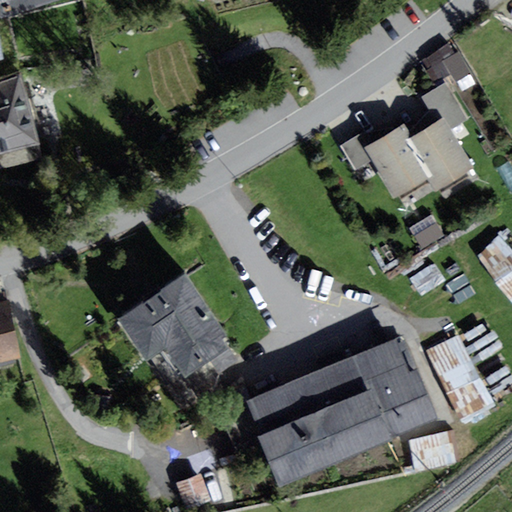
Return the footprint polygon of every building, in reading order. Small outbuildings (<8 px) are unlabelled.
[(0,0),(0,18),(60,0),(0,0)] [(444,50),(453,70),(469,62),(460,43),(444,50)] [(0,153),(41,145),(22,72),(0,79),(0,153)] [(446,82),(422,98),(429,110),(407,133),(409,137),(445,118),(452,130),(468,119),(446,82)] [(445,118),(409,137),(432,179),(438,191),(474,171),(452,130),(445,118)] [(392,200),(432,179),(409,137),(407,133),(403,126),(383,137),(364,147),(371,160),(392,200)] [(360,134),(341,145),(356,170),(371,160),(364,147),(383,137),(377,131),(360,134)] [(511,251),(499,237),(476,257),(511,296),(511,251)] [(229,336),(186,273),(118,320),(147,362),(166,349),(186,378),(210,361),(219,375),(239,362),(223,339),(229,336)] [(0,302),(0,364),(24,358),(8,301),(0,302)] [(493,403),(459,335),(426,351),(460,419),(493,403)] [(396,339),(356,356),(391,440),(439,420),(417,369),(410,372),(396,339)] [(356,356),(301,379),(337,463),(391,440),(356,356)] [(281,487),(337,463),(301,379),(245,403),(281,487)] [(460,463),(453,431),(408,440),(415,472),(460,463)] [(211,502),(202,475),(177,484),(186,510),(211,502)]
